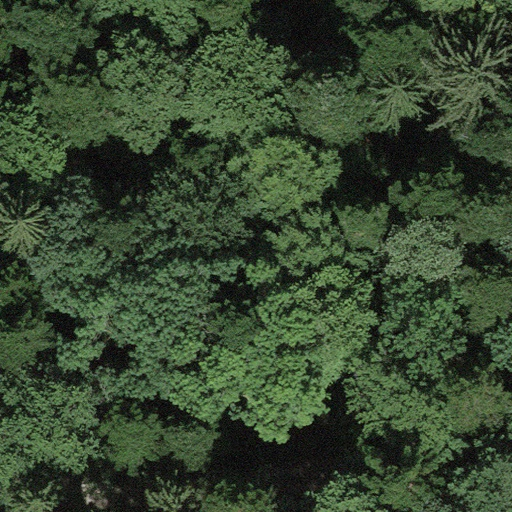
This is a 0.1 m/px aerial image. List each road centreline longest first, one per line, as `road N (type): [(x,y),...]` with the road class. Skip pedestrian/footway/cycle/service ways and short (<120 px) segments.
road 1 (track): [(0,485),(330,481),(511,443)]
road 2 (track): [(0,280),(360,0)]
